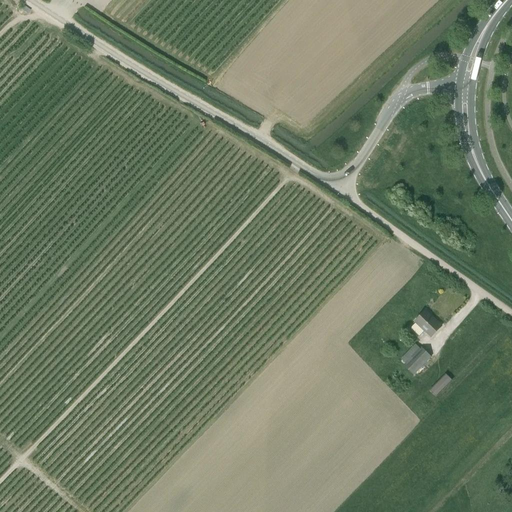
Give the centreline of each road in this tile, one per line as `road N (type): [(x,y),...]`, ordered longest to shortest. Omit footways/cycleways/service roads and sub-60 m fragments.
road 1 (unclassified): [(337,190),(29,0)]
road 2 (unclassified): [(511,316),(337,190)]
road 3 (unclassified): [(337,190),(400,95),(464,87)]
road 4 (primary): [(511,218),(477,167),(464,87)]
